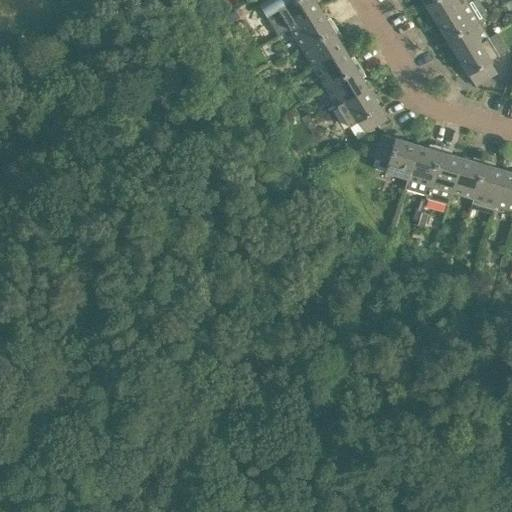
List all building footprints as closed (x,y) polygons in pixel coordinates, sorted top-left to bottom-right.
[(276,36),(289,28),(320,10),(314,0),(265,0),(257,5),(276,36)] [(432,0),(425,4),(436,22),(471,0),(432,0)] [(488,14),(479,0),(471,0),(436,22),(446,39),(477,21),(488,14)] [(289,28),(301,48),(336,27),(332,20),(328,23),(320,10),(289,28)] [(229,24),(238,19),(234,12),(225,17),(229,24)] [(446,39),(457,56),(488,38),(477,21),(446,39)] [(301,48),(313,67),(344,49),(336,36),(340,33),(336,27),(301,48)] [(488,38),(457,56),(475,86),(496,73),(490,61),(507,51),(496,33),(488,38)] [(313,67),(325,87),(360,66),(356,59),(352,62),(344,49),(313,67)] [(325,87),(337,106),(367,87),(359,75),(363,72),(360,66),(325,87)] [(367,87),(337,106),(349,126),(358,121),(365,132),(386,119),(367,87)] [(305,125),(312,121),(306,113),(300,117),(305,125)] [(384,172),(407,179),(417,144),(382,134),(380,141),(372,138),(368,151),(376,153),(373,166),(375,169),(384,172)] [(335,155),(345,148),(340,142),(331,148),(335,155)] [(427,190),(440,146),(433,144),(431,149),(417,144),(407,179),(405,184),(427,190)] [(446,206),(451,192),(461,157),(446,153),(447,148),(440,146),(427,190),(425,200),(446,206)] [(451,192),(473,198),(484,159),(477,157),(475,161),(461,157),(451,192)] [(473,198),(494,204),(504,170),(490,166),(491,161),(484,159),(473,198)] [(494,204),(511,209),(511,172),(504,170),(494,204)] [(417,206),(415,205),(412,216),(418,218),(424,197),(420,196),(417,206)] [(421,213),(417,225),(424,227),(428,215),(421,213)]
